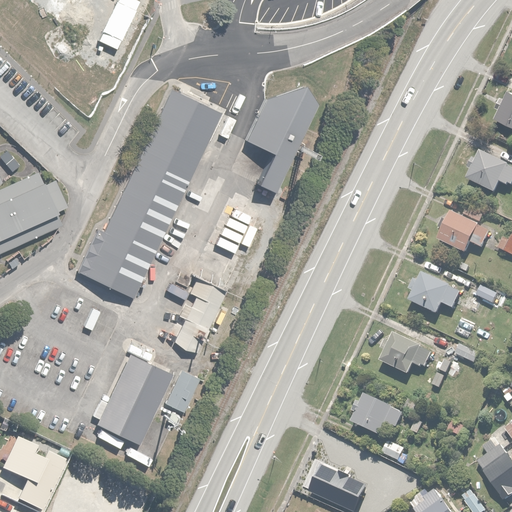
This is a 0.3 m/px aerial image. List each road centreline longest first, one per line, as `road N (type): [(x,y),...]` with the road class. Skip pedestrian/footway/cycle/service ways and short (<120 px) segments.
road 1 (primary): [(220,511),(406,112),(478,0)]
road 2 (residential): [(388,0),(328,36),(233,51)]
